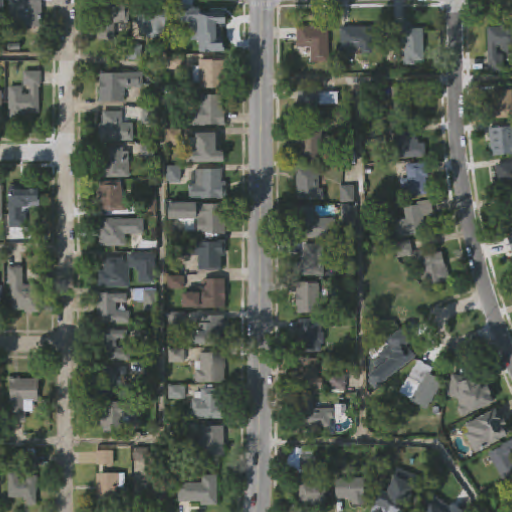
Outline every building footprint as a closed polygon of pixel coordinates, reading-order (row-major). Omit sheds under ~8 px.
[(39,0),(39,28),(7,28),(7,0),(39,0)] [(113,0),(113,2),(127,2),(127,24),(113,24),(113,42),(97,42),(97,0),(113,0)] [(168,8),(161,40),(145,36),(147,28),(134,25),(139,2),(168,8)] [(220,35),(220,37),(222,37),(222,48),(186,48),(187,35),(195,35),(195,20),(220,20),(220,35)] [(407,25),(407,28),(422,28),(421,61),(414,61),(414,64),(403,64),(403,45),(390,45),(391,24),(407,25)] [(511,26),(511,53),(502,53),(502,48),(496,48),(496,56),(503,56),(503,71),(487,71),(487,29),(500,29),(500,26),(511,26)] [(312,27),(312,29),(327,29),(327,63),(308,63),(308,49),(296,49),(295,27),(312,27)] [(364,27),(371,28),(370,50),(368,50),(368,53),(359,53),(359,50),(339,49),(339,28),(364,27)] [(128,61),(141,62),(142,46),(130,44),(128,61)] [(224,60),(224,90),(198,90),(198,83),(191,83),(191,68),(198,68),(198,60),(224,60)] [(38,62),(40,87),(38,87),(38,113),(23,113),(22,117),(19,117),(19,121),(7,121),(7,93),(28,94),(28,62),(38,62)] [(118,104),(97,103),(98,73),(141,74),(141,89),(123,89),(123,104),(118,104)] [(410,119),(391,119),(391,88),(422,88),(422,101),(410,101),(410,119)] [(301,89),(319,89),(319,91),(336,91),(336,104),(319,104),(319,121),(297,122),(297,113),(295,113),(296,89),(301,89)] [(511,92),(511,103),(511,102),(511,117),(487,119),(486,103),(493,103),(492,89),(511,89),(511,92)] [(221,95),(221,110),(224,110),(223,125),(188,126),(188,118),(182,118),(182,106),(199,106),(199,95),(221,95)] [(120,111),(120,123),(131,123),(131,140),(97,141),(97,123),(101,123),(101,111),(120,111)] [(511,125),(511,154),(490,156),(487,127),(511,125)] [(414,130),(414,139),(417,138),(418,143),(424,143),(425,156),(396,158),(395,130),(414,129),(414,130)] [(321,130),(321,142),(323,142),(323,154),(321,154),(321,163),(294,163),(294,150),(298,150),(298,130),(321,130)] [(219,134),(219,150),(223,150),(223,162),(183,161),(184,141),(188,138),(193,138),(193,132),(219,132),(219,134)] [(122,149),(122,161),(128,161),(128,177),(96,177),(96,161),(103,161),(103,147),(122,147),(122,149)] [(426,195),(400,197),(398,179),(406,178),(405,164),(426,162),(428,178),(425,178),(426,195)] [(511,162),(511,190),(494,193),(493,177),(496,177),(494,164),(511,162)] [(317,176),(317,189),(323,189),(323,200),(296,200),(296,194),(295,194),(296,168),(317,168),(317,176)] [(227,184),(227,200),(190,199),(191,184),(194,184),(194,169),(223,170),(222,182),(228,183),(227,184)] [(128,211),(98,211),(98,181),(128,181),(128,211)] [(20,228),(7,228),(6,187),(19,187),(19,186),(20,185),(38,185),(38,207),(29,207),(29,209),(23,209),(23,215),(20,215),(20,228)] [(425,232),(396,238),(393,220),(404,219),(402,207),(416,205),(416,202),(430,199),(433,215),(423,217),(425,232)] [(511,229),(504,231),(501,216),(511,214),(509,202),(511,201),(511,229)] [(194,202),(194,203),(223,204),(223,233),(196,233),(196,231),(183,230),(183,219),(165,219),(165,202),(194,202)] [(312,206),(312,219),(329,219),(329,238),(298,238),(298,222),(294,222),(294,205),(312,206)] [(125,246),(96,246),(97,226),(100,226),(100,218),(144,219),(144,234),(125,234),(125,246)] [(224,243),(223,256),(220,256),(219,270),(197,270),(198,256),(180,256),(180,254),(174,254),(174,241),(179,241),(179,240),(224,241),(224,243)] [(323,276),(293,276),(294,262),(303,262),(303,244),(323,244),(323,276)] [(425,251),(426,256),(444,253),(450,282),(429,286),(427,280),(424,280),(423,277),(422,277),(418,253),(425,251)] [(155,254),(153,283),(137,283),(137,271),(134,271),(134,268),(128,268),(128,287),(96,287),(96,271),(102,271),(102,258),(122,258),(122,261),(126,261),(126,254),(155,254)] [(22,278),(22,285),(37,285),(38,313),(23,313),(23,310),(9,310),(9,284),(5,284),(5,267),(21,267),(22,278)] [(224,280),(224,308),(179,308),(179,293),(195,293),(195,288),(201,288),(201,278),(224,279),(224,280)] [(389,278),(417,290),(410,305),(399,300),(392,315),(375,307),(389,278)] [(318,283),(317,315),(296,314),(296,283),(318,283)] [(115,303),(115,311),(129,311),(129,324),(96,323),(96,293),(125,294),(125,303),(115,303)] [(221,345),(194,345),(194,323),(200,323),(200,317),(221,316),(221,345)] [(320,329),(319,333),(322,333),(321,346),(320,346),(319,352),(294,352),(294,341),(297,341),(297,319),(320,320),(320,329)] [(415,355),(386,364),(381,347),(388,344),(383,331),(405,324),(415,355)] [(115,341),(115,347),(128,348),(127,361),(97,360),(98,330),(126,330),(126,339),(115,339),(115,341)] [(223,382),(193,382),(194,362),(198,362),(198,353),(223,353),(223,382)] [(317,358),(316,378),(321,378),(321,389),(294,389),(294,358),(317,358)] [(442,383),(425,410),(397,392),(417,360),(431,370),(428,374),(442,383)] [(115,376),(115,385),(130,385),(130,398),(98,397),(98,367),(125,367),(125,377),(115,376)] [(456,375),(460,385),(478,378),(482,387),(484,386),(486,390),(493,387),(496,395),(494,395),(497,404),(474,413),(473,409),(465,412),(460,398),(451,396),(455,376),(456,375)] [(18,377),(18,379),(37,379),(37,402),(31,402),(31,411),(25,411),(25,423),(8,423),(8,383),(6,383),(7,377),(18,377)] [(219,419),(190,419),(190,400),(193,400),(193,393),(199,393),(199,388),(219,389),(219,419)] [(170,401),(184,401),(184,389),(170,389),(170,401)] [(314,403),(313,409),(336,409),(336,420),(332,420),(332,430),(296,429),(296,397),(314,397),(314,403)] [(128,418),(128,427),(121,427),(121,434),(102,434),(102,426),(96,426),(96,412),(97,412),(97,409),(102,409),(102,402),(140,402),(140,418),(128,418)] [(500,439),(475,452),(462,427),(485,415),(484,412),(496,406),(504,420),(494,425),(500,439)] [(222,457),(191,456),(191,439),(199,439),(199,426),(223,426),(222,457)] [(511,458),(511,476),(503,482),(487,455),(511,438),(511,451),(511,452),(511,453),(511,456),(511,457),(511,458)] [(315,470),(288,470),(288,451),(296,451),(296,449),(315,449),(315,470)] [(97,453),(97,469),(113,469),(113,453),(97,453)] [(354,468),(354,479),(364,479),(365,506),(351,506),(351,501),(348,501),(348,499),(333,499),(334,470),(344,470),(344,467),(354,468)] [(418,478),(404,511),(369,511),(376,496),(387,501),(400,470),(418,478)] [(16,474),(16,480),(23,480),(23,476),(36,476),(35,506),(25,506),(25,501),(22,501),(22,498),(6,498),(7,474),(16,474)] [(126,490),(97,490),(97,474),(126,475),(126,490)] [(309,474),(309,483),(312,483),(312,478),(325,478),(325,507),(308,507),(308,503),(298,503),(297,474),(309,474)] [(216,476),(216,506),(198,506),(198,503),(176,503),(176,484),(200,484),(200,476),(216,476)] [(136,506),(135,506),(135,484),(149,484),(149,480),(166,480),(166,506),(136,506)]
